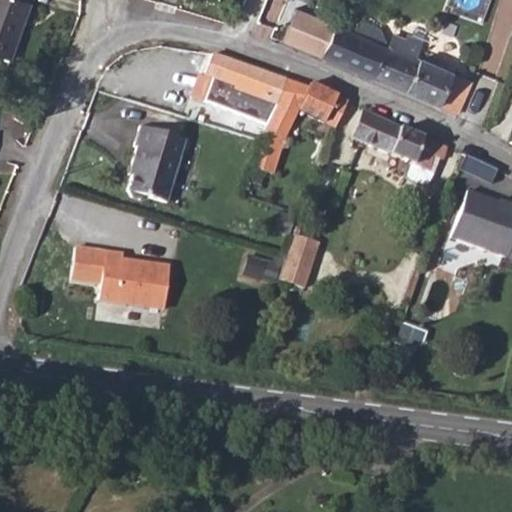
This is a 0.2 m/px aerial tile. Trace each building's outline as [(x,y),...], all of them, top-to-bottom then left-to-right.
[(0,0),(0,51),(5,53),(24,0),(0,0)] [(301,49),(320,57),(333,25),(295,8),(282,41),(301,49)] [(333,25),(320,57),(372,79),(385,49),(385,48),(350,33),(351,26),(348,22),(342,21),(337,26),(333,25)] [(385,49),(372,79),(440,109),(452,75),(415,58),(419,45),(406,42),(402,52),(386,45),(385,48),(385,49)] [(210,80),(206,95),(242,108),(247,94),(273,102),(276,96),(281,80),(216,56),(207,54),(200,75),(210,80)] [(452,75),(440,109),(457,116),(470,83),(452,75)] [(281,80),(276,96),(289,100),(294,85),(281,80)] [(306,89),(296,110),(336,127),(345,102),(309,85),(306,89)] [(427,139),(360,110),(350,137),(408,162),(404,173),(406,177),(422,184),(426,182),(436,159),(440,161),(445,147),(427,139)] [(133,169),(126,194),(130,201),(140,205),(145,199),(168,205),(182,143),(136,130),(131,148),(134,152),(129,168),(133,169)] [(256,144),(248,169),(269,175),(281,140),(262,133),(256,144)] [(460,169),(491,179),(496,165),(465,155),(460,169)] [(448,239),(506,258),(511,259),(511,207),(503,205),(501,208),(463,195),(448,239)] [(311,249),(286,240),(281,255),(307,263),(311,249)] [(161,310),(167,269),(117,262),(118,256),(71,252),(68,284),(97,287),(96,301),(161,310)] [(307,263),(281,255),(278,262),(277,268),(271,286),(296,294),(307,263)] [(414,274),(409,286),(428,291),(431,281),(414,274)] [(408,371),(424,331),(403,323),(387,362),(408,371)] [(135,419),(134,442),(177,447),(181,423),(135,419)]
